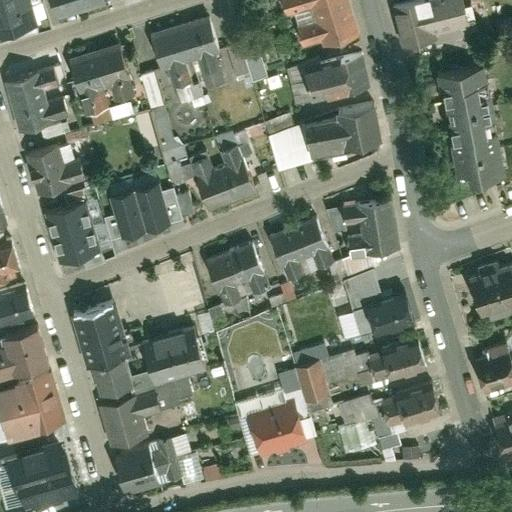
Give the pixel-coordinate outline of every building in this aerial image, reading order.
[(0,0),(0,28),(32,19),(26,0),(0,0)] [(46,0),(52,18),(108,2),(107,0),(46,0)] [(349,32),(341,0),(286,0),(293,23),(306,20),(312,42),(349,32)] [(463,0),(429,0),(395,9),(405,47),(472,30),(463,0)] [(210,16),(151,35),(162,68),(168,66),(174,85),(193,79),(187,62),(200,58),(209,85),(226,80),(217,53),(222,51),(210,16)] [(122,40),(71,57),(88,111),(108,105),(101,82),(110,79),(116,97),(138,90),(122,40)] [(238,40),(226,44),(239,79),(251,74),(238,40)] [(304,97),(350,87),(342,55),(297,65),(304,97)] [(452,183),(505,175),(488,63),(435,71),(452,183)] [(38,68),(7,78),(23,127),(70,112),(66,99),(49,104),(45,93),(62,87),(56,70),(40,74),(38,68)] [(280,165),(318,154),(369,143),(363,103),(333,107),(334,118),(308,123),(270,135),(280,165)] [(164,106),(151,110),(166,160),(186,155),(180,136),(174,138),(164,106)] [(59,144),(33,151),(45,191),(89,178),(83,158),(64,163),(59,144)] [(189,186),(198,211),(259,188),(242,144),(223,151),(227,162),(215,166),(210,151),(173,165),(182,189),(189,186)] [(157,181),(134,188),(145,227),(169,220),(157,181)] [(0,223),(9,221),(0,187),(0,223)] [(134,188),(111,195),(122,234),(145,227),(134,188)] [(387,251),(381,199),(357,201),(357,204),(344,205),(349,250),(367,248),(368,253),(387,251)] [(83,204),(47,215),(60,256),(97,245),(83,204)] [(330,249),(319,216),(265,235),(275,263),(283,260),(289,278),(327,265),(322,251),(330,249)] [(268,271),(256,238),(203,256),(213,285),(221,282),(227,300),(264,287),(260,273),(268,271)] [(22,265),(15,240),(1,244),(0,239),(0,280),(12,277),(9,268),(22,265)] [(511,261),(511,259),(464,274),(476,309),(511,296),(511,261)] [(365,301),(381,296),(374,269),(346,277),(354,306),(366,303),(365,301)] [(0,322),(37,311),(28,283),(0,291),(0,322)] [(374,332),(414,321),(405,290),(381,296),(365,301),(366,303),(374,332)] [(213,323),(226,321),(223,302),(210,304),(213,323)] [(93,363),(101,393),(133,385),(112,304),(71,314),(85,366),(93,363)] [(144,339),(154,380),(208,366),(198,325),(144,339)] [(0,372),(44,362),(35,326),(1,335),(3,344),(0,344),(0,372)] [(379,381),(427,366),(418,336),(369,352),(379,381)] [(477,350),(490,390),(511,382),(511,340),(511,339),(477,350)] [(302,361),(311,398),(331,393),(322,356),(302,361)] [(0,381),(0,434),(1,437),(65,420),(51,368),(0,381)] [(188,377),(152,386),(157,406),(180,400),(179,395),(192,391),(188,377)] [(386,395),(398,428),(446,412),(435,378),(386,395)] [(152,386),(100,400),(111,442),(144,434),(139,413),(158,408),(157,406),(152,386)] [(264,454),(311,440),(299,397),(251,410),(264,454)] [(511,415),(492,422),(504,455),(511,452),(511,415)] [(130,487),(192,470),(181,432),(120,449),(130,487)] [(81,494),(66,439),(8,455),(23,509),(81,494)] [(16,511),(11,494),(0,497),(0,511),(16,511)]
